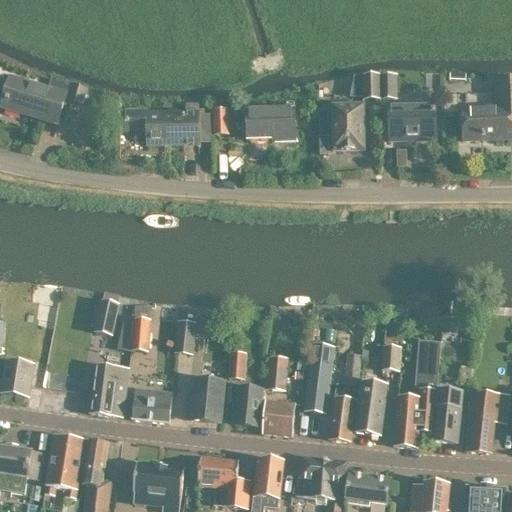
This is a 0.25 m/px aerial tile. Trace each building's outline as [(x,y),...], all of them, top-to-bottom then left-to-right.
[(396,73),(380,74),(380,98),(388,98),(396,98),(396,73)] [(362,74),(362,98),(379,98),(378,74),(362,74)] [(0,105),(0,107),(56,124),(64,99),(80,104),(86,87),(50,76),(47,88),(9,76),(0,105)] [(511,129),(511,77),(493,78),(493,102),(461,104),(462,140),(481,140),(481,136),(511,134),(511,130),(511,129)] [(434,101),(388,102),(388,140),(404,140),(404,136),(435,135),(434,101)] [(145,144),(197,144),(197,102),(184,102),(184,110),(148,110),(147,109),(124,109),(124,129),(145,130),(145,144)] [(330,102),(331,149),(363,149),(362,102),(330,102)] [(212,108),(213,133),(227,133),(226,107),(212,108)] [(294,141),(293,107),(246,108),(247,139),(280,137),(280,141),(294,141)] [(57,314),(62,292),(47,289),(43,311),(57,314)] [(92,329),(108,334),(117,303),(101,298),(92,329)] [(134,305),(132,318),(149,319),(150,305),(134,305)] [(129,350),(130,350),(132,318),(132,319),(119,316),(111,346),(129,350)] [(454,317),(441,316),(440,332),(452,333),(454,317)] [(149,319),(132,318),(130,350),(147,352),(150,319),(149,319)] [(172,353),(192,355),(195,322),(176,320),(172,353)] [(461,350),(462,337),(448,335),(447,348),(461,350)] [(392,446),(416,448),(418,430),(431,431),(439,345),(432,345),(428,340),(423,344),(417,344),(414,383),(418,388),(421,388),(420,398),(397,395),(392,446)] [(303,410),(324,413),(333,345),(312,343),(303,410)] [(380,370),(398,371),(400,347),(382,345),(380,370)] [(227,378),(244,379),(246,353),(229,351),(227,378)] [(331,439),(349,441),(354,399),(347,398),(349,384),(357,385),(360,354),(346,353),(343,384),(335,383),(328,436),(331,439)] [(266,388),(284,389),(287,357),(268,356),(266,388)] [(0,390),(0,392),(27,397),(32,364),(0,358),(0,378),(2,379),(0,390)] [(89,413),(121,417),(127,369),(117,368),(117,367),(98,365),(93,380),(89,413)] [(459,382),(470,383),(472,366),(460,365),(459,382)] [(295,389),(301,389),(304,370),(297,369),(295,389)] [(189,419),(220,422),(224,380),(193,377),(189,419)] [(353,432),(379,435),(386,384),(360,380),(353,432)] [(233,424),(258,426),(262,387),(237,385),(233,424)] [(131,420),(168,423),(171,391),(134,387),(131,420)] [(436,389),(431,441),(456,443),(461,392),(436,389)] [(464,451),(490,453),(493,422),(505,423),(508,394),(470,391),(464,451)] [(261,433),(291,436),(294,402),(264,399),(261,433)] [(43,494),(53,495),(55,487),(60,488),(68,437),(53,435),(43,494)] [(64,497),(74,498),(84,440),(68,437),(60,488),(65,488),(64,497)] [(0,476),(0,486),(15,488),(17,476),(37,479),(38,478),(37,478),(41,453),(41,452),(15,448),(16,444),(6,443),(5,447),(0,446),(0,473),(0,476)] [(106,511),(111,481),(103,479),(108,452),(108,448),(104,447),(88,445),(77,511),(106,511)] [(213,506),(247,509),(249,481),(236,480),(237,461),(199,458),(197,486),(214,487),(213,506)] [(256,461),(250,511),(262,511),(263,507),(277,508),(279,493),(282,465),(283,461),(278,460),(259,458),(258,462),(256,461)] [(325,511),(338,511),(346,462),(303,458),(300,461),(295,496),(327,499),(325,511)] [(161,511),(160,511),(177,511),(179,498),(180,498),(183,469),(183,470),(183,468),(135,462),(135,464),(132,492),(163,496),(161,507),(161,511)] [(344,503),(368,507),(369,503),(385,505),(389,478),(348,473),(344,503)] [(449,511),(449,510),(446,509),(449,483),(423,480),(422,484),(412,484),(410,511),(411,511),(449,511)] [(465,487),(463,511),(504,511),(505,489),(506,489),(506,487),(505,487),(504,487),(491,487),(491,485),(480,484),(480,486),(467,485),(465,485),(465,487)]
